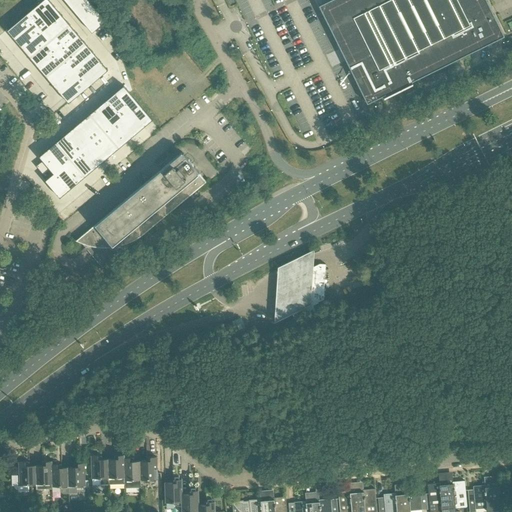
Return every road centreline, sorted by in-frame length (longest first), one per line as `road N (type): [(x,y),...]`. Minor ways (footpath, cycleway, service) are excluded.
road 1 (residential): [(0,447),(142,426),(213,472),(244,480),(511,457)]
road 2 (secondary): [(297,194),(127,294),(0,393)]
road 3 (secondary): [(0,426),(100,351),(297,238)]
road 4 (secondary): [(297,238),(511,133)]
road 5 (secondary): [(511,88),(348,170)]
road 6 (unclassified): [(273,153),(193,0)]
